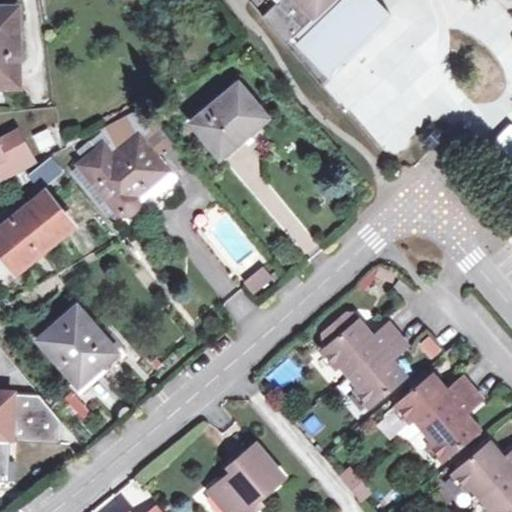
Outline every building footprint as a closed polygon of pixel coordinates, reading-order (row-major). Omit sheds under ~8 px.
[(274,0),(278,4),(264,18),(287,45),(292,41),(293,44),(295,43),(332,81),(336,71),(344,48),(382,10),(391,18),(392,16),(376,0),(274,0)] [(17,9),(0,9),(0,86),(18,87),(17,9)] [(237,86),(192,125),(219,157),(252,130),(248,124),(260,113),(237,86)] [(397,146),(359,102),(350,110),(389,154),(397,146)] [(91,142),(78,152),(84,163),(80,166),(117,211),(124,214),(130,213),(135,211),(137,205),(138,201),(135,195),(137,194),(168,170),(159,158),(156,159),(155,158),(140,139),(150,140),(162,129),(144,107),(102,130),(106,133),(120,151),(112,158),(102,147),(97,151),(93,144),(91,142)] [(265,118),(260,113),(248,124),(252,130),(265,118)] [(31,134),(37,150),(54,144),(48,128),(31,134)] [(174,144),(162,129),(150,140),(140,139),(155,158),(159,158),(174,144)] [(445,137),(436,129),(423,142),(432,151),(445,137)] [(0,171),(3,177),(33,161),(17,132),(0,140),(0,171)] [(120,151),(106,133),(93,144),(97,151),(102,147),(112,158),(120,151)] [(51,160),(31,176),(41,188),(62,172),(51,160)] [(117,211),(80,166),(72,172),(109,217),(117,211)] [(168,170),(137,194),(144,201),(152,195),(154,198),(176,179),(168,170)] [(45,193),(0,229),(0,250),(17,272),(71,227),(45,193)] [(248,293),(271,280),(263,265),(239,278),(248,293)] [(76,306),(37,340),(83,390),(121,358),(76,306)] [(350,375),(399,335),(390,324),(373,337),(353,313),(347,313),(334,324),(341,334),(330,344),(323,349),(339,369),(342,365),(350,375)] [(341,334),(334,324),(325,332),(325,338),(330,344),(341,334)] [(416,347),(432,357),(440,344),(424,334),(416,347)] [(408,345),(399,335),(350,375),(359,386),(355,390),(370,406),(405,376),(392,360),(408,345)] [(424,430),(473,389),(464,378),(447,391),(432,375),(398,403),(399,405),(412,421),(415,418),(424,430)] [(424,430),(412,441),(418,448),(423,449),(430,444),(443,459),(481,431),(466,414),(482,400),(473,389),(424,430)] [(11,392),(0,391),(0,441),(12,442),(11,392)] [(412,421),(399,405),(388,414),(389,420),(400,435),(412,441),(424,430),(415,418),(412,421)] [(316,414),(301,422),(308,435),(323,427),(316,414)] [(481,497),(511,471),(511,453),(504,459),(490,443),(455,472),(469,489),(472,486),(481,497)] [(238,469),(211,490),(229,511),(251,511),(265,501),(261,496),(284,477),(257,444),(234,463),(238,469)] [(352,464),(339,472),(358,501),(371,492),(352,464)] [(511,511),(511,471),(481,497),(490,508),(487,511),(511,511)]
